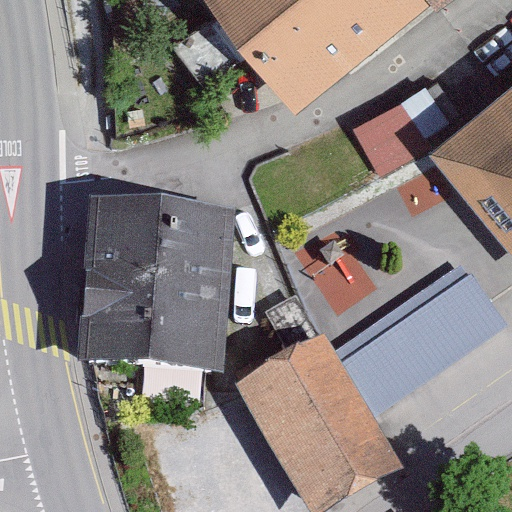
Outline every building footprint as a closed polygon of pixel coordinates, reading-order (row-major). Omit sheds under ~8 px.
[(228,0),(302,98),(433,0),(447,0),(455,10),(468,0),(228,0)] [(511,97),(447,151),(511,228),(511,97)] [(422,161),(396,111),(351,135),(377,185),(422,161)] [(230,383),(243,223),(105,212),(93,373),(230,383)] [(346,511),(409,477),(382,430),(511,339),(475,289),(470,293),(460,279),(341,363),(334,351),(252,396),(316,511),(346,511)]
